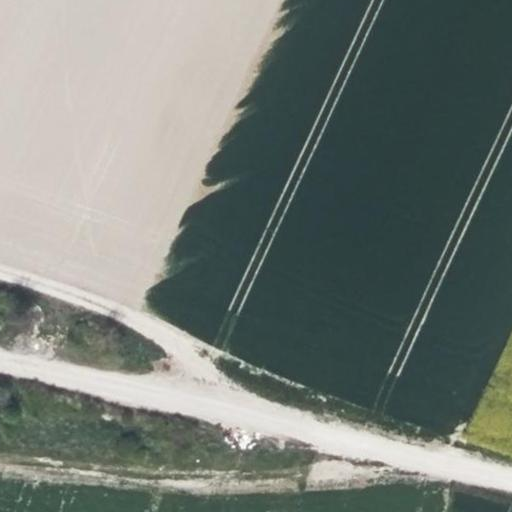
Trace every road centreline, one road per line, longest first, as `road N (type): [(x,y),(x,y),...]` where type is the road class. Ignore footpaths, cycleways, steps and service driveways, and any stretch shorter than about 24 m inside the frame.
road 1 (track): [(511,483),(420,459),(282,476),(0,460)]
road 2 (unclassified): [(420,459),(0,362)]
